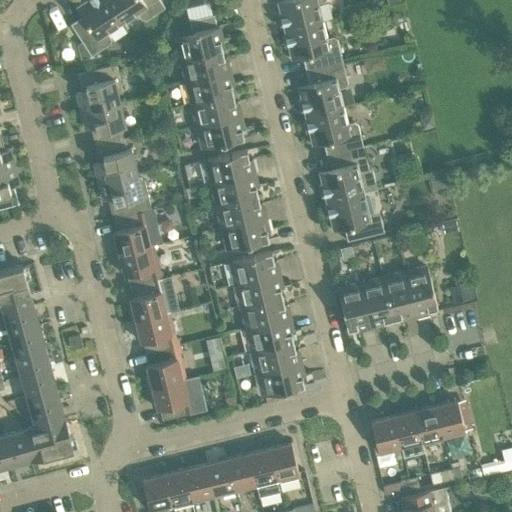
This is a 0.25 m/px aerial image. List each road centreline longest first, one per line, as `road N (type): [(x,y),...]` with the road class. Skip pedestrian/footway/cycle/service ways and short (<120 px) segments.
road 1 (residential): [(338,398),(248,0)]
road 2 (residential): [(117,456),(125,432),(75,227),(62,215)]
road 3 (residential): [(62,215),(49,203),(6,32),(27,0)]
road 4 (residential): [(117,456),(338,398)]
road 5 (residential): [(0,506),(74,482),(117,456)]
